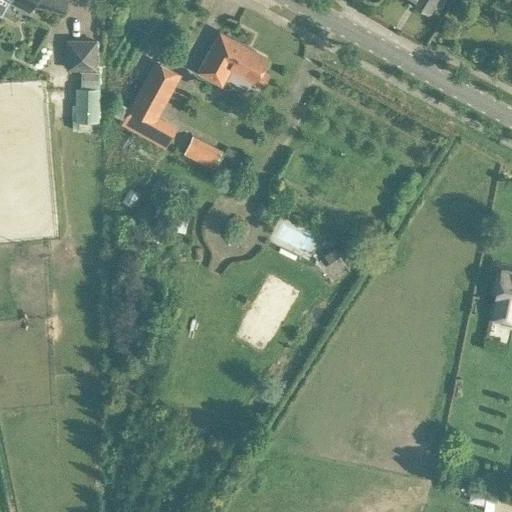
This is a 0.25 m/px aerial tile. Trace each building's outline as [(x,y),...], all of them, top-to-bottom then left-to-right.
[(0,0),(0,13),(2,15),(8,0),(10,0),(29,9),(33,0),(0,0)] [(411,0),(430,11),(437,0),(411,0)] [(126,13),(118,10),(112,29),(120,32),(126,13)] [(230,39),(232,36),(220,30),(215,40),(205,57),(197,72),(223,86),(232,69),(255,82),(263,86),(269,74),(261,70),(267,59),(230,39)] [(97,70),(97,68),(97,39),(66,39),(66,44),(66,70),(81,70),(97,70)] [(155,60),(128,108),(154,123),(181,75),(155,60)] [(76,86),(75,120),(99,121),(100,87),(76,86)] [(216,163),(222,151),(193,136),(183,154),(213,169),(216,163)] [(335,271),(346,264),(333,246),(322,253),(335,271)] [(511,270),(501,268),(495,297),(498,298),(494,318),(511,321),(511,270)]
